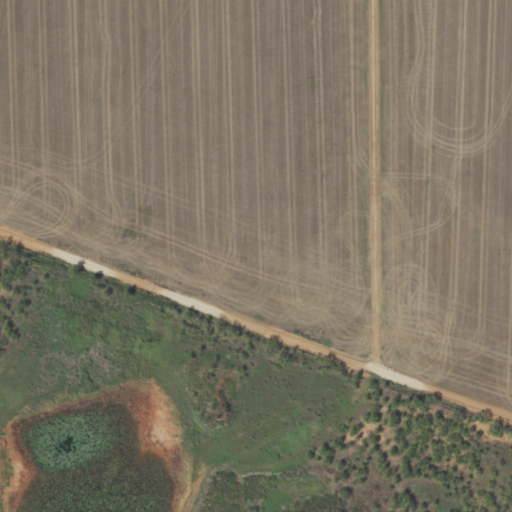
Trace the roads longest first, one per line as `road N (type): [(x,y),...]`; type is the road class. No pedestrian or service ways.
road 1 (residential): [(511,411),(0,226)]
road 2 (residential): [(374,0),(374,363)]
